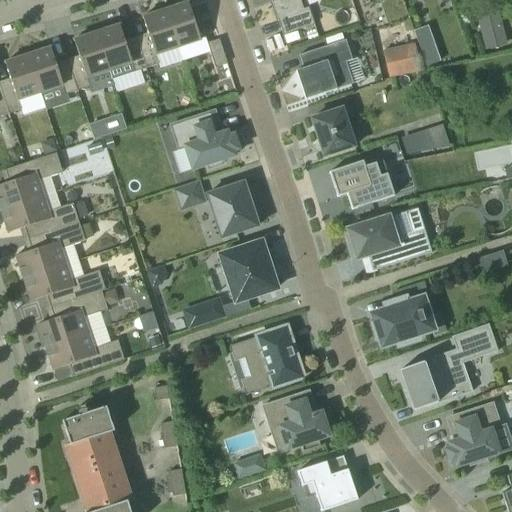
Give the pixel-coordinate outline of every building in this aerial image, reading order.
[(303,9),(299,0),(276,0),(277,0),(271,2),(283,36),(314,25),(308,7),(303,9)] [(178,49),(206,39),(199,17),(194,19),(189,3),(165,11),(178,49)] [(475,11),(481,32),(503,26),(498,5),(475,11)] [(155,56),(178,49),(165,11),(142,18),(150,41),(139,44),(147,69),(159,65),(155,56)] [(97,33),(109,71),(121,67),(125,76),(147,69),(139,44),(127,48),(120,26),(97,33)] [(70,67),(78,92),(90,88),(87,79),(109,71),(97,33),(73,41),(81,63),(70,67)] [(207,44),(215,68),(227,64),(219,40),(207,44)] [(295,72),(305,101),(353,85),(345,63),(352,61),(345,41),(299,56),(303,69),(295,72)] [(414,44),(383,51),(389,79),(420,72),(414,44)] [(65,96),(78,92),(70,67),(59,71),(51,48),(28,56),(40,94),(62,87),(65,96)] [(435,50),(423,55),(427,67),(440,62),(435,50)] [(1,90),(9,115),(21,110),(18,101),(40,94),(28,56),(5,64),(12,86),(1,90)] [(0,117),(9,115),(1,90),(0,88),(0,117)] [(323,157),(354,147),(341,109),(311,119),(318,141),(316,142),(321,155),(322,154),(323,157)] [(210,113),(170,126),(178,150),(185,148),(192,171),(207,166),(208,169),(223,165),(221,161),(234,156),(233,152),(238,150),(233,136),(228,137),(227,133),(217,136),(214,129),(215,128),(210,113)] [(100,122),(89,125),(94,140),(105,137),(100,122)] [(443,125),(426,131),(433,150),(450,147),(446,134),(443,125)] [(112,138),(104,140),(107,150),(115,148),(112,138)] [(52,139),(40,143),(45,156),(56,152),(52,139)] [(103,151),(100,143),(87,147),(90,156),(103,151)] [(0,201),(3,210),(43,197),(38,181),(62,174),(56,154),(6,171),(10,183),(0,186),(0,201)] [(361,167),(327,177),(332,193),(337,191),(340,200),(343,199),(349,215),(391,202),(380,167),(362,172),(361,167)] [(205,203),(198,182),(173,190),(180,211),(205,203)] [(249,198),(248,198),(243,183),(206,195),(221,239),(258,227),(253,212),(254,212),(249,198)] [(43,197),(3,210),(6,219),(3,220),(8,234),(24,229),(28,240),(78,223),(77,219),(73,206),(72,205),(48,212),(43,197)] [(73,206),(77,219),(88,216),(83,203),(73,206)] [(431,254),(424,231),(401,238),(394,216),(389,218),(388,217),(346,230),(356,261),(367,257),(372,272),(431,254)] [(78,223),(28,240),(32,251),(15,257),(20,270),(23,270),(25,279),(65,265),(60,250),(85,242),(84,240),(80,227),(78,223)] [(80,227),(84,240),(92,237),(88,224),(80,227)] [(266,259),(261,243),(220,256),(225,272),(221,274),(226,288),(230,287),(235,303),(276,289),(271,274),(271,273),(272,273),(267,258),(266,259)] [(503,252),(487,256),(492,270),(505,266),(507,266),(503,252)] [(65,265),(25,279),(28,288),(26,289),(30,302),(46,297),(50,308),(100,292),(105,290),(99,272),(70,281),(65,265)] [(152,289),(162,286),(166,276),(163,267),(147,272),(152,289)] [(422,299),(417,286),(392,294),(395,302),(384,306),(386,311),(371,316),(374,323),(372,324),(377,340),(379,339),(382,347),(396,342),(398,347),(418,340),(417,335),(432,330),(427,316),(432,314),(426,297),(422,299)] [(114,290),(102,294),(106,307),(112,305),(116,298),(114,290)] [(106,307),(102,294),(100,292),(50,308),(54,320),(38,325),(42,339),(45,338),(48,347),(88,334),(83,318),(107,310),(106,307)] [(219,305),(185,316),(190,331),(224,319),(219,305)] [(488,325),(451,338),(455,350),(413,365),(414,366),(400,371),(414,412),(428,407),(428,408),(471,393),(462,365),(497,352),(488,325)] [(240,381),(243,390),(245,397),(302,378),(296,361),(298,360),(293,343),(290,343),(286,329),(229,347),(234,363),(244,359),(250,378),(240,381)] [(88,334),(48,347),(51,356),(48,357),(53,371),(69,365),(72,376),(71,376),(72,378),(124,361),(117,341),(93,349),(88,334)] [(148,340),(151,349),(161,346),(158,337),(148,340)] [(389,369),(390,372),(421,358),(417,348),(372,368),(375,375),(389,369)] [(169,400),(166,387),(154,389),(156,402),(169,400)] [(321,413),(315,415),(312,416),(305,394),(263,408),(271,431),(279,428),(287,451),(300,447),(302,454),(320,448),(318,441),(329,437),(327,432),(332,430),(328,416),(323,418),(321,413)] [(458,441),(454,442),(448,444),(450,449),(445,450),(450,465),(455,463),(456,468),(469,463),(470,466),(484,461),(484,459),(499,454),(491,431),(500,429),(492,405),(450,419),(455,434),(456,433),(458,441)] [(130,511),(128,503),(132,502),(110,433),(114,432),(106,408),(62,422),(69,444),(65,446),(86,511),(130,511)] [(160,425),(162,437),(175,435),(173,423),(160,425)] [(175,435),(162,437),(164,450),(177,447),(175,435)] [(239,482),(267,473),(262,457),(234,466),(239,482)] [(297,472),(306,500),(315,497),(320,511),(323,511),(357,501),(347,470),(343,472),(339,460),(343,459),(343,457),(297,472)] [(168,473),(170,485),(183,483),(181,470),(168,473)] [(507,511),(511,511),(511,474),(507,477),(511,490),(502,493),(507,511)] [(172,497),(185,495),(183,483),(170,485),(172,497)]
